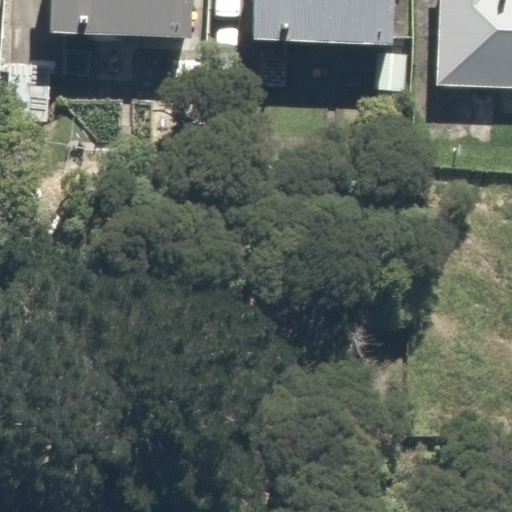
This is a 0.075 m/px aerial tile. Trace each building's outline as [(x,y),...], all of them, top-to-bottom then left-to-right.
[(5,0),(5,20),(183,25),(183,0),(5,0)] [(233,0),(233,28),(371,32),(372,0),(233,0)] [(511,0),(417,0),(414,77),(511,79),(511,0)] [(399,42),(350,40),(347,85),(397,87),(399,42)] [(277,45),(234,43),(232,85),(275,87),(277,45)]
